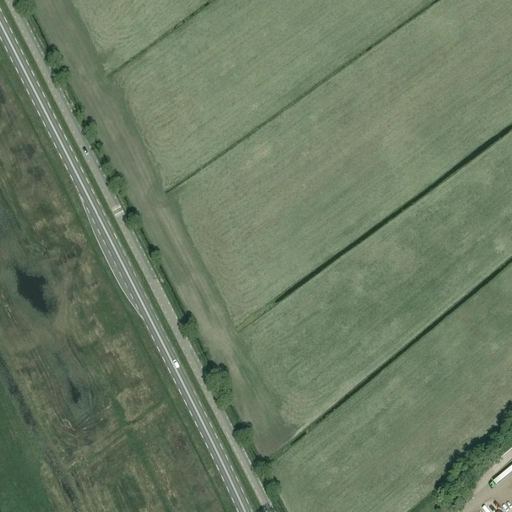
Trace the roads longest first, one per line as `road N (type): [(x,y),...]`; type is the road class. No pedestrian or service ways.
road 1 (unclassified): [(269,511),(11,0)]
road 2 (primary): [(243,511),(0,23)]
